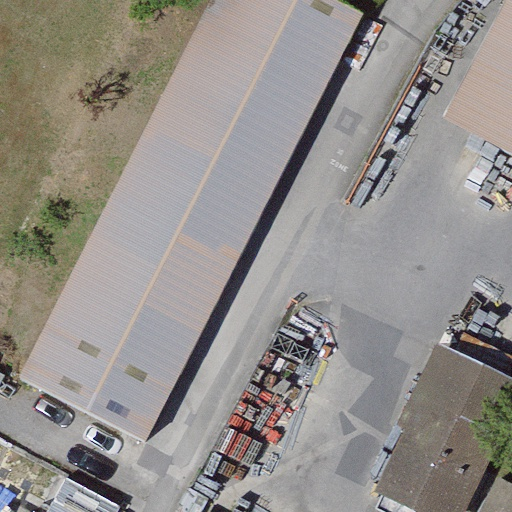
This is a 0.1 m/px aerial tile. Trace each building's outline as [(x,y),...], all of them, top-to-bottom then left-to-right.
[(348,24),(295,0),(206,0),(20,397),(145,456),(348,24)] [(511,7),(446,138),(511,171),(511,7)] [(511,418),(511,382),(441,349),(372,497),(403,511),(467,511),(486,475),(511,418)] [(511,511),(511,485),(486,475),(467,511),(511,511)] [(119,511),(122,507),(64,480),(45,511),(119,511)]
